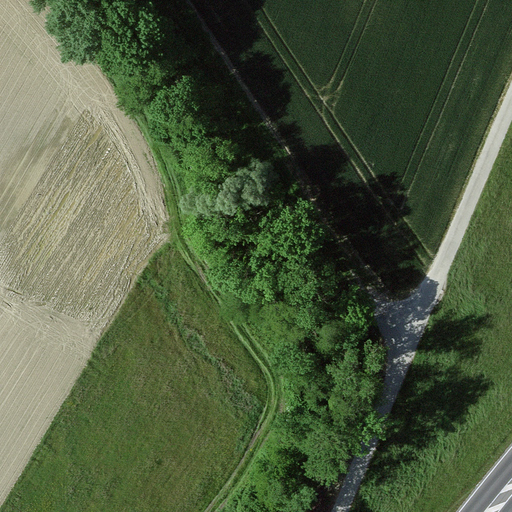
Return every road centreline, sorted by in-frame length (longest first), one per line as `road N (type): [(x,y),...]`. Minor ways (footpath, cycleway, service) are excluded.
road 1 (track): [(338,511),(452,240)]
road 2 (track): [(511,103),(452,240)]
